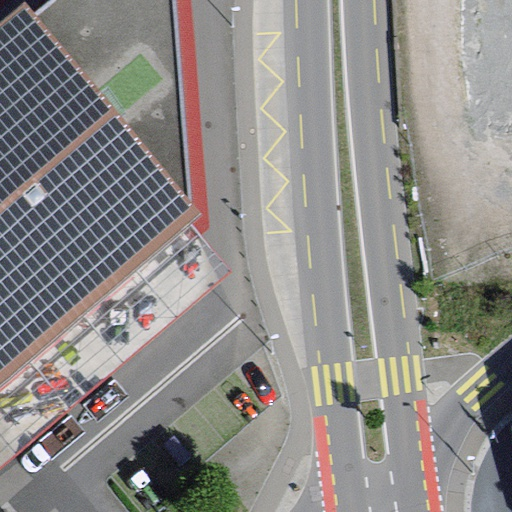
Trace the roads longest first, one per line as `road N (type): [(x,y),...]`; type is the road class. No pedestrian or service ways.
road 1 (secondary): [(380,477),(350,232),(338,0)]
road 2 (residential): [(380,477),(511,354)]
